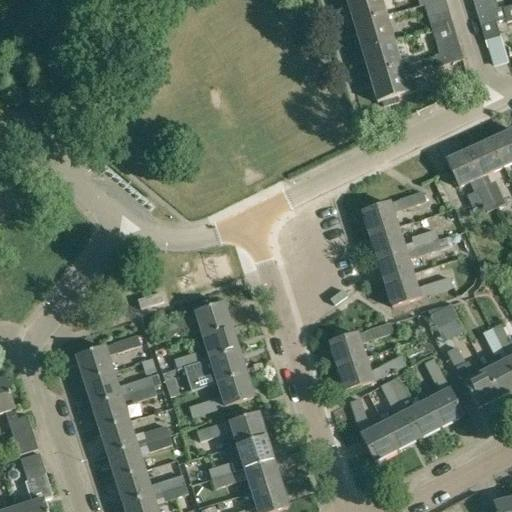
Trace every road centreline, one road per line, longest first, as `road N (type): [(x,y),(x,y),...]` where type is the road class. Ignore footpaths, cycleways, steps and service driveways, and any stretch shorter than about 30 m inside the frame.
road 1 (residential): [(346,511),(246,220)]
road 2 (residential): [(246,220),(511,92)]
road 3 (residential): [(47,158),(108,69),(130,0)]
road 4 (residential): [(82,511),(29,346)]
road 5 (residential): [(29,346),(125,224)]
road 6 (residential): [(394,511),(511,451)]
road 7 (residential): [(125,224),(172,240),(246,220)]
